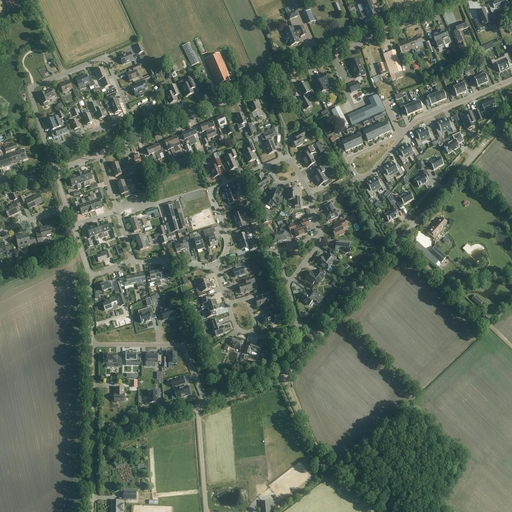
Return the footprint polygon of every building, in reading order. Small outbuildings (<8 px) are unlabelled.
[(16,8),(12,0),(3,0),(8,11),(9,11),(11,15),(21,10),(20,6),(16,8)] [(368,21),(378,16),(370,0),(367,0),(361,3),(364,11),(360,13),(363,18),(367,17),(368,21)] [(294,6),(285,10),(287,14),(289,20),(299,16),(296,10),(294,6)] [(310,11),(304,13),(308,24),(314,21),(310,11)] [(478,20),(473,22),(476,30),(489,24),(483,11),(475,14),(478,20)] [(504,18),(496,21),(498,27),(506,23),(504,18)] [(459,32),(459,31),(467,28),(464,22),(454,26),(456,30),(451,32),(452,34),(457,46),(464,43),(459,32)] [(300,38),(306,35),(303,27),(297,29),(297,31),(295,32),(293,28),(284,31),(287,38),(285,39),(285,40),(286,43),(287,44),(289,43),(291,47),(299,43),(297,38),(300,36),(300,38)] [(438,33),(444,46),(450,43),(445,30),(438,33)] [(444,46),(438,33),(432,36),(437,48),(444,46)] [(408,41),(408,42),(409,41),(412,49),(422,45),(419,37),(419,38),(418,37),(416,38),(416,39),(413,40),(413,39),(408,41)] [(401,53),(412,49),(409,41),(408,42),(408,41),(406,42),(405,42),(398,45),(401,53)] [(433,52),(429,42),(425,44),(428,50),(426,51),(427,55),(433,52)] [(199,63),(190,43),(182,47),(191,66),(199,63)] [(141,46),(136,48),(138,54),(144,52),(141,46)] [(402,71),(396,55),(394,56),(393,52),(383,55),(390,75),(402,71)] [(123,65),(134,61),(131,53),(120,58),(123,65)] [(219,53),(205,60),(215,82),(216,82),(218,86),(230,81),(228,77),(229,76),(219,53)] [(499,59),(505,71),(510,69),(507,63),(511,62),(507,54),(503,55),(504,57),(499,59)] [(364,75),(358,59),(351,62),(353,67),(351,67),(356,79),(364,75)] [(505,71),(499,59),(495,61),(494,59),(490,61),(494,69),(497,68),(500,73),(505,71)] [(381,76),(389,73),(385,63),(383,64),(378,65),(381,76)] [(127,75),(129,82),(139,78),(136,71),(141,69),(140,65),(132,69),(133,72),(127,75)] [(105,74),(103,69),(95,72),(99,81),(102,80),(105,88),(110,86),(105,74)] [(11,70),(4,74),(9,87),(17,83),(11,70)] [(488,77),(486,71),(478,75),(482,85),(488,83),(485,78),(488,77)] [(319,94),(325,91),(327,90),(324,84),(325,84),(328,83),(328,82),(326,79),(326,78),(324,73),(315,77),(318,84),(315,85),(319,94)] [(90,88),(94,86),(91,78),(88,79),(86,75),(82,77),(82,78),(76,80),(79,88),(88,84),(90,88)] [(475,83),(477,88),(482,85),(478,75),(470,78),(472,84),(475,83)] [(182,86),(184,91),(186,97),(194,94),(191,87),(195,86),(191,78),(184,80),(186,84),(182,86)] [(136,96),(139,95),(140,97),(141,97),(143,96),(143,95),(143,93),(145,92),(144,89),(147,87),(144,81),(138,84),(139,87),(133,89),(134,92),(136,96)] [(347,85),(351,93),(360,89),(357,81),(347,85)] [(464,87),(467,86),(465,81),(462,82),(462,83),(457,85),(457,84),(461,94),(466,92),(464,87)] [(70,82),(60,86),(63,93),(72,89),(73,92),(77,91),(74,83),(71,85),(70,82)] [(312,91),(309,92),(304,83),(298,86),(304,96),(304,95),(305,97),(301,99),(306,109),(311,107),(306,98),(310,96),(311,98),(315,96),(312,91)] [(451,93),(454,92),(456,97),(461,94),(457,84),(449,87),(451,93)] [(167,104),(170,103),(170,104),(176,101),(174,97),(179,95),(174,85),(169,88),(171,93),(166,95),(167,98),(165,99),(167,104)] [(49,102),(48,99),(51,98),(52,98),(56,96),(53,90),(48,92),(45,93),(40,95),(43,104),(44,104),(45,106),(46,107),(48,106),(48,105),(48,103),(49,102)] [(441,102),(446,100),(442,91),(437,94),(441,102)] [(114,92),(106,95),(109,103),(110,102),(115,114),(118,113),(118,112),(121,111),(116,99),(114,100),(113,97),(116,97),(114,92)] [(437,94),(437,92),(432,95),(432,96),(436,104),(441,102),(437,94)] [(377,95),(368,99),(371,106),(347,117),(352,126),(385,111),(377,95)] [(436,104),(432,96),(427,98),(431,106),(436,104)] [(481,104),(484,111),(495,106),(492,99),(481,104)] [(91,111),(89,105),(88,105),(87,101),(82,102),(84,106),(85,107),(86,106),(88,112),(91,111)] [(104,110),(103,111),(102,109),(98,110),(96,107),(97,107),(95,102),(89,105),(91,111),(93,115),(96,113),(99,120),(99,119),(99,120),(100,120),(102,119),(102,118),(105,117),(104,113),(105,113),(104,110)] [(413,102),(408,104),(412,114),(417,112),(414,104),(413,102)] [(419,102),(414,104),(417,112),(422,110),(419,102)] [(259,106),(258,107),(256,103),(250,105),(253,113),(255,111),(258,117),(263,115),(259,106)] [(2,110),(0,110),(0,114),(1,116),(4,115),(5,116),(17,111),(14,104),(2,109),(2,110)] [(157,116),(151,104),(145,107),(148,111),(143,113),(147,121),(157,116)] [(402,104),(398,105),(401,112),(404,110),(407,116),(412,114),(408,104),(403,106),(402,104)] [(338,107),(331,111),(341,129),(348,125),(338,107)] [(90,125),(89,124),(93,123),(89,114),(87,115),(85,110),(81,112),(83,116),(87,125),(88,126),(90,125)] [(58,117),(51,120),(46,121),(51,133),(53,139),(67,133),(65,127),(62,128),(59,120),(64,118),(61,112),(56,114),(58,117)] [(463,120),(464,123),(463,123),(465,126),(467,130),(470,129),(470,130),(473,128),(473,127),(474,127),(472,123),(475,122),(474,119),(471,112),(465,114),(467,118),(463,120)] [(236,124),(239,130),(243,128),(242,125),(246,123),(242,114),(241,114),(241,113),(239,114),(239,115),(236,116),(237,117),(236,117),(235,118),(235,119),(236,120),(237,121),(238,121),(239,123),(236,124)] [(220,117),(220,118),(216,120),(220,128),(224,126),(227,135),(231,133),(229,124),(226,125),(223,117),(223,116),(220,117)] [(76,121),(75,117),(69,119),(72,127),(73,127),(74,130),(80,128),(77,121),(76,121)] [(447,119),(442,121),(446,131),(451,129),(452,132),(456,131),(453,123),(449,124),(447,119)] [(212,121),(206,124),(212,138),(217,136),(214,130),(213,131),(212,129),(215,128),(212,121)] [(439,129),(436,130),(439,138),(443,136),(442,134),(447,132),(446,131),(442,121),(437,123),(439,129)] [(386,123),(380,126),(384,134),(390,132),(386,123)] [(212,138),(206,124),(200,127),(202,133),(206,132),(206,133),(205,134),(208,140),(212,138)] [(379,137),(384,134),(380,126),(374,128),(379,137)] [(374,128),(369,130),(373,139),(379,137),(374,128)] [(421,130),(426,141),(430,139),(431,142),(435,140),(432,132),(428,133),(426,128),(421,130)] [(192,140),(194,145),(197,143),(194,136),(197,135),(194,129),(188,132),(191,138),(192,140)] [(367,142),(373,139),(369,130),(363,133),(367,142)] [(426,141),(421,130),(416,132),(418,138),(415,139),(418,147),(422,146),(421,143),(426,141)] [(302,140),(306,137),(303,131),(294,136),(296,139),(292,141),(296,148),(304,143),(302,140)] [(191,138),(188,132),(182,135),(184,140),(187,139),(188,141),(190,146),(194,145),(192,140),(191,138)] [(263,136),(266,143),(263,145),(265,150),(267,149),(269,155),(276,152),(273,145),(274,145),(272,141),(271,139),(274,138),(272,133),(263,136)] [(450,143),(444,147),(448,154),(458,148),(456,145),(463,141),(460,133),(452,136),(448,138),(450,143)] [(352,138),(356,147),(362,144),(358,136),(352,138)] [(170,140),(173,146),(179,143),(177,137),(170,140)] [(347,141),(351,150),(356,147),(352,138),(347,141)] [(256,151),(253,144),(251,139),(245,142),(245,141),(242,142),(242,144),(245,143),(249,150),(243,153),(248,163),(252,162),(252,161),(256,160),(252,153),(256,151)] [(173,146),(170,140),(164,143),(167,149),(167,148),(168,151),(171,150),(172,154),(176,153),(174,148),(173,146)] [(351,150),(347,141),(341,143),(345,152),(351,150)] [(403,147),(409,157),(414,155),(415,157),(419,155),(414,147),(411,149),(408,144),(403,147)] [(159,145),(153,148),(158,161),(161,159),(159,155),(162,154),(161,151),(159,145)] [(301,158),(305,163),(313,158),(312,155),(315,153),(312,147),(304,152),(306,155),(301,158)] [(409,157),(403,147),(398,150),(401,155),(398,157),(403,164),(406,162),(405,160),(409,157)] [(158,161),(153,148),(146,150),(149,156),(152,154),(153,157),(154,162),(158,161)] [(15,163),(17,163),(17,162),(19,161),(19,162),(26,159),(23,150),(0,157),(0,168),(2,168),(2,167),(4,166),(4,167),(12,164),(12,163),(15,163)] [(237,157),(234,150),(229,153),(230,156),(224,159),(230,171),(238,168),(234,158),(237,157)] [(313,158),(305,163),(308,168),(312,165),(314,168),(320,164),(318,160),(317,160),(316,160),(315,160),(313,158)] [(432,167),(434,170),(443,165),(439,158),(429,163),(428,161),(425,162),(429,169),(432,167)] [(125,160),(111,165),(113,171),(127,166),(125,160)] [(214,167),(210,169),(214,178),(221,175),(218,168),(222,166),(219,160),(212,163),(214,167)] [(393,163),(388,166),(394,176),(398,173),(400,175),(403,173),(399,166),(396,168),(393,163)] [(128,170),(127,166),(113,171),(115,177),(122,175),(121,172),(128,170)] [(395,177),(394,176),(388,166),(383,168),(386,173),(383,175),(387,183),(391,181),(390,179),(395,177)] [(316,181),(325,176),(323,173),(326,172),(323,167),(316,170),(318,173),(312,176),(314,179),(315,178),(316,181)] [(83,173),(82,173),(87,187),(90,186),(89,182),(88,183),(87,181),(92,180),(89,171),(83,173)] [(423,172),(424,175),(414,181),(419,188),(428,182),(426,179),(429,177),(425,171),(423,172)] [(76,175),(79,184),(84,183),(84,184),(83,184),(84,188),(87,187),(82,173),(83,173),(76,175)] [(260,190),(269,184),(265,178),(263,179),(260,174),(254,178),(257,183),(256,184),(260,190)] [(76,175),(69,178),(72,187),(77,185),(78,186),(77,186),(78,190),(81,189),(79,184),(76,175)] [(325,176),(316,181),(318,184),(317,184),(319,187),(324,183),(326,186),(332,183),(329,177),(326,178),(325,176)] [(376,178),(371,181),(377,191),(381,189),(383,191),(386,189),(382,181),(379,183),(376,179),(376,178)] [(119,189),(133,185),(132,182),(125,184),(124,181),(117,183),(119,189)] [(366,184),(369,189),(366,191),(370,198),(374,196),(373,195),(378,192),(377,191),(371,181),(366,184)] [(134,188),(133,185),(119,189),(121,196),(124,195),(125,198),(132,196),(130,189),(134,188)] [(237,186),(231,188),(224,191),(227,199),(235,196),(238,195),(236,190),(238,190),(237,186)] [(294,207),(301,206),(301,198),(297,198),(296,189),(288,189),(289,196),(288,196),(288,200),(294,200),(294,207)] [(282,195),(282,194),(274,191),(272,195),(270,196),(266,204),(272,207),(271,206),(273,202),(276,203),(277,203),(278,203),(280,203),(281,201),(281,199),(279,198),(281,194),(282,195)] [(413,199),(409,192),(399,198),(398,196),(395,197),(399,203),(401,202),(403,205),(413,199)] [(17,196),(18,199),(19,198),(22,205),(26,203),(20,193),(16,195),(17,196)] [(26,202),(29,209),(42,203),(38,196),(26,202)] [(95,210),(102,208),(99,199),(94,201),(94,200),(94,199),(93,196),(91,197),(95,210)] [(237,202),(235,196),(227,199),(229,205),(235,203),(236,206),(242,204),(241,200),(237,202)] [(90,202),(86,204),(89,213),(88,213),(89,213),(95,211),(95,210),(91,197),(88,198),(89,201),(90,201),(90,202)] [(86,204),(84,199),(81,200),(82,203),(83,203),(84,204),(79,206),(82,215),(88,213),(89,213),(86,204)] [(15,201),(10,203),(11,206),(4,210),(8,218),(20,212),(18,208),(21,206),(18,201),(16,202),(15,201)] [(166,224),(169,234),(186,229),(186,228),(183,218),(181,210),(180,210),(179,205),(176,206),(175,203),(174,202),(175,202),(174,202),(163,205),(164,205),(169,223),(166,224)] [(328,222),(338,217),(335,210),(334,210),(331,203),(324,206),(328,213),(324,215),(328,222)] [(384,215),(389,222),(398,217),(396,213),(399,212),(395,205),(392,207),(394,210),(384,215)] [(233,216),(234,221),(244,218),(243,215),(245,214),(243,209),(238,211),(238,214),(233,216)] [(263,224),(269,222),(267,215),(261,217),(263,224)] [(130,221),(132,227),(146,222),(145,219),(137,222),(136,218),(130,221)] [(234,221),(236,226),(237,229),(249,225),(247,220),(245,221),(244,218),(234,221)] [(442,231),(441,230),(447,223),(442,218),(434,228),(432,226),(427,233),(434,240),(442,231)] [(301,225),(298,226),(302,236),(307,234),(306,229),(309,228),(307,220),(300,222),(301,225)] [(334,225),(335,228),(332,230),(335,237),(338,235),(339,236),(344,234),(342,229),(347,227),(344,220),(334,225)] [(100,224),(105,238),(107,237),(106,234),(105,234),(105,232),(110,231),(107,222),(100,224)] [(146,222),(132,227),(134,233),(140,231),(139,228),(147,225),(146,222)] [(296,238),(302,236),(298,226),(295,227),(294,223),(288,225),(291,234),(294,233),(296,238)] [(105,238),(100,224),(93,226),(93,227),(93,226),(96,235),(101,234),(102,235),(101,235),(102,239),(105,238)] [(281,233),(277,234),(280,243),(283,242),(283,241),(286,240),(284,233),(287,231),(285,225),(281,226),(282,228),(280,229),(281,233)] [(51,227),(50,227),(50,226),(40,228),(41,233),(36,234),(38,243),(43,242),(42,237),(52,235),(51,230),(52,229),(52,227),(51,227)] [(98,240),(96,235),(93,226),(93,227),(86,229),(90,238),(95,236),(95,237),(94,238),(95,241),(98,240)] [(248,240),(247,236),(252,234),(252,232),(256,230),(255,226),(248,228),(249,230),(244,231),(245,234),(237,237),(239,243),(248,240)] [(214,228),(203,231),(204,236),(208,235),(209,240),(209,241),(210,247),(218,245),(216,239),(215,239),(213,233),(215,233),(214,228)] [(278,244),(280,243),(277,234),(274,235),(273,231),(270,231),(269,230),(266,231),(268,238),(272,237),(274,244),(278,243),(278,244)] [(36,245),(34,237),(29,238),(28,234),(16,237),(18,248),(28,245),(28,247),(36,245)] [(191,242),(192,242),(196,241),(198,250),(204,249),(201,237),(197,238),(196,235),(193,236),(193,234),(189,235),(191,242)] [(138,245),(154,239),(153,236),(146,239),(145,235),(136,239),(138,245)] [(166,236),(160,238),(162,245),(168,243),(166,236)] [(184,241),(180,242),(183,251),(189,249),(188,245),(191,244),(189,237),(183,239),(184,241)] [(154,239),(138,245),(140,251),(149,248),(148,244),(155,242),(154,239)] [(248,240),(239,243),(241,250),(249,248),(250,251),(257,248),(255,242),(253,243),(252,239),(248,240)] [(177,253),(183,251),(180,242),(177,243),(176,241),(170,242),(172,249),(175,248),(177,253)] [(349,252),(350,246),(348,245),(349,242),(338,241),(338,244),(336,244),(335,251),(339,251),(339,250),(346,255),(348,252),(349,252)] [(0,253),(6,252),(7,254),(10,254),(10,257),(13,256),(13,253),(12,246),(5,247),(4,243),(0,244),(0,253)] [(429,253),(430,254),(426,258),(434,265),(438,261),(441,264),(447,257),(435,247),(429,253)] [(111,258),(109,251),(106,252),(101,253),(102,255),(96,256),(98,262),(107,259),(111,258)] [(331,265),(336,259),(329,253),(324,259),(322,258),(317,264),(327,271),(332,265),(331,265)] [(249,268),(247,262),(241,264),(242,268),(233,271),(235,278),(245,275),(244,270),(249,268)] [(162,270),(155,271),(158,286),(161,286),(160,280),(169,278),(168,273),(162,274),(162,270)] [(323,276),(325,274),(320,270),(318,272),(317,271),(314,275),(311,272),(305,279),(312,285),(315,282),(319,284),(325,277),(323,276)] [(158,286),(155,271),(149,272),(149,275),(146,276),(148,284),(155,283),(155,287),(158,286)] [(138,275),(141,290),(143,289),(142,283),(146,283),(144,273),(138,275)] [(141,290),(138,275),(131,276),(133,285),(137,285),(138,292),(141,291),(140,290),(141,290)] [(133,285),(131,276),(125,277),(126,282),(124,282),(124,287),(133,285)] [(255,284),(253,277),(245,280),(246,284),(238,287),(241,294),(245,293),(245,294),(253,291),(251,285),(255,284)] [(199,285),(200,288),(210,284),(208,280),(202,282),(201,279),(194,281),(196,286),(199,285)] [(109,282),(100,285),(102,292),(115,288),(114,287),(117,286),(115,280),(112,281),(109,283),(109,282)] [(196,289),(197,292),(199,297),(206,295),(205,292),(212,289),(210,284),(200,288),(196,289)] [(267,303),(266,299),(272,297),(270,290),(261,293),(263,297),(255,300),(258,307),(263,305),(265,309),(272,307),(270,302),(267,303)] [(313,300),(317,294),(312,290),(309,294),(309,295),(308,296),(305,294),(301,300),(309,306),(313,300)] [(126,305),(123,294),(117,296),(121,307),(126,305)] [(475,296),(471,300),(479,307),(483,303),(475,296)] [(112,309),(112,306),(117,305),(115,297),(104,300),(105,304),(103,305),(104,308),(103,309),(104,311),(105,311),(112,309)] [(202,310),(204,310),(205,309),(217,305),(215,300),(209,303),(208,299),(201,301),(203,307),(201,307),(202,310)] [(170,305),(161,308),(162,312),(161,312),(162,315),(161,316),(162,320),(163,319),(163,321),(170,319),(170,320),(174,318),(174,317),(175,317),(172,309),(171,309),(170,305)] [(219,310),(217,305),(205,309),(204,310),(206,314),(206,315),(207,319),(217,315),(215,312),(219,310)] [(148,321),(152,320),(150,314),(153,313),(151,308),(145,309),(147,313),(139,316),(141,323),(145,322),(145,323),(149,322),(148,321)] [(278,308),(271,310),(268,311),(270,315),(262,317),(265,324),(270,322),(270,324),(272,325),(274,324),(274,323),(274,321),(274,320),(273,317),(280,315),(278,308)] [(225,333),(223,327),(220,328),(218,320),(212,322),(214,330),(216,337),(225,333)] [(240,350),(242,343),(232,339),(230,343),(227,342),(224,350),(227,351),(229,346),(240,350)] [(246,345),(244,353),(250,355),(251,351),(259,354),(261,347),(251,344),(250,348),(249,347),(249,346),(246,345)] [(131,363),(141,363),(141,357),(137,357),(137,353),(133,353),(130,353),(126,353),(126,361),(131,361),(131,363)] [(146,353),(146,363),(154,363),(154,364),(161,364),(161,356),(157,356),(157,353),(146,353)] [(177,364),(177,353),(168,353),(168,364),(177,364)] [(103,354),(103,364),(116,364),(115,368),(120,368),(120,361),(117,361),(117,354),(103,354)] [(177,379),(170,382),(172,387),(179,385),(177,379)] [(186,387),(174,391),(177,399),(189,395),(186,387)] [(114,394),(114,402),(116,402),(116,403),(118,403),(119,402),(124,402),(124,394),(123,394),(123,388),(115,388),(115,394),(114,394)] [(156,392),(149,392),(150,404),(158,403),(158,397),(161,396),(161,389),(156,389),(156,392)] [(124,492),(123,500),(136,500),(136,492),(124,492)] [(123,511),(124,505),(120,504),(120,501),(112,501),(111,511),(119,511),(120,511),(123,511)]
